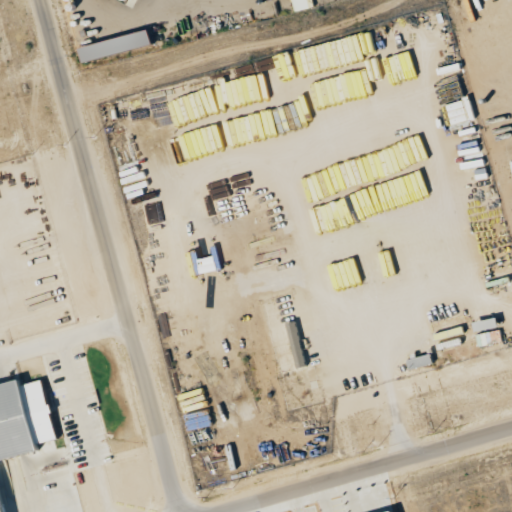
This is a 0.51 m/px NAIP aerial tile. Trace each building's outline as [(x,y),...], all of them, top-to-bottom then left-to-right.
[(292,0),(296,13),(318,7),(315,0),(292,0)] [(155,45),(152,31),(81,47),(85,61),(155,45)] [(453,125),(476,118),(470,97),(447,104),(453,125)] [(500,330),(500,320),(477,320),(477,344),(499,343),(498,330),(500,330)] [(287,324),(299,368),(308,365),(296,321),(287,324)] [(0,511),(8,511),(0,474),(0,460),(42,451),(40,443),(59,439),(46,380),(24,385),(24,383),(0,388),(0,511)]
